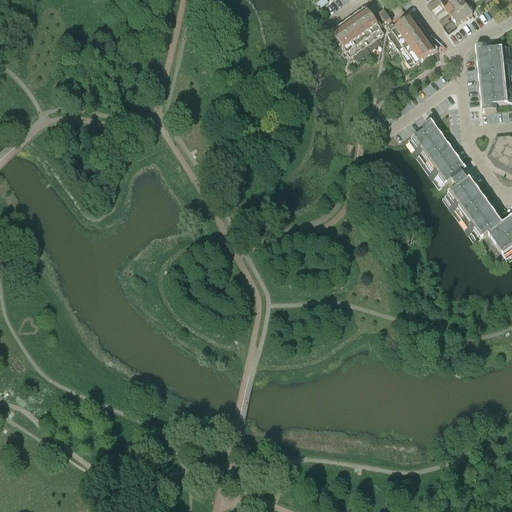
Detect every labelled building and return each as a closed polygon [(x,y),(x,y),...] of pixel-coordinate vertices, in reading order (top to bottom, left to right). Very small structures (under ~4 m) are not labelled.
[(459,0),(441,0),(439,2),(445,10),(459,0)] [(451,19),(458,13),(466,8),(460,0),(459,0),(445,10),(451,19)] [(405,15),(397,5),(379,18),(387,28),(405,15)] [(466,8),(458,13),(465,22),(472,16),(466,8)] [(340,28),(331,34),(350,61),(359,55),(367,49),(367,48),(371,53),(379,48),(375,43),(384,37),(365,10),(356,16),(355,15),(352,17),(352,16),(346,20),(341,24),(341,25),(339,26),(340,28)] [(465,22),(458,13),(451,19),(457,27),(465,22)] [(411,71),(437,52),(431,43),(433,42),(431,39),(424,28),(423,28),(421,26),(419,27),(413,18),(387,37),(411,71)] [(506,61),(505,49),(486,51),(485,47),(478,48),(484,107),(481,108),(481,113),(485,113),(496,112),(496,107),(511,105),(510,94),(511,93),(511,88),(509,88),(507,66),(510,65),(509,60),(506,61)] [(466,232),(469,236),(471,235),(478,244),(500,228),(467,184),(474,179),(467,169),(463,172),(428,124),(422,129),(425,132),(409,143),(416,153),(413,154),(416,159),(419,157),(432,175),(429,177),(432,181),(435,179),(442,189),(451,182),(456,190),(445,198),(452,208),(449,210),(452,214),(455,212),(468,230),(466,232)] [(511,137),(509,136),(496,137),(487,157),(495,168),(511,175),(511,137)] [(511,223),(490,239),(505,261),(511,256),(511,223)]
